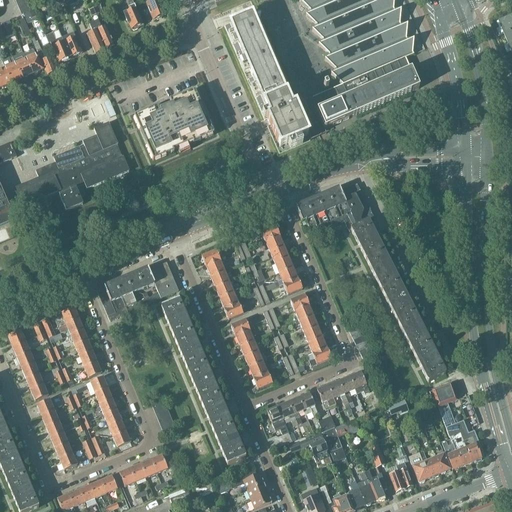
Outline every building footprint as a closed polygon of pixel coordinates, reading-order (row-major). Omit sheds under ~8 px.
[(140,25),(142,24),(131,0),(126,0),(125,0),(130,11),(124,14),(128,25),(129,25),(132,30),(133,30),(134,31),(138,29),(139,27),(138,27),(140,26),(140,25)] [(161,0),(144,0),(149,9),(152,17),(153,21),(156,20),(158,21),(161,19),(162,17),(165,16),(162,9),(164,8),(161,0)] [(301,0),(300,2),(299,2),(310,11),(310,12),(306,16),(305,17),(316,25),(316,26),(312,31),(312,32),(322,40),(323,41),(319,46),(318,46),(329,55),(329,56),(325,61),(325,60),(325,61),(335,69),(335,70),(331,75),(331,76),(342,85),(342,86),(311,99),(312,99),(305,102),(311,115),(317,112),(325,130),(419,89),(406,59),(414,56),(413,55),(412,53),(413,40),(407,40),(407,25),(406,25),(406,26),(400,25),(400,24),(401,11),(400,11),(394,10),(393,9),(394,0),(301,0)] [(28,1),(17,6),(19,11),(30,6),(28,1)] [(30,6),(19,11),(22,16),(24,15),(32,11),(30,6)] [(96,7),(89,10),(92,17),(99,14),(96,7)] [(149,10),(143,12),(146,19),(152,17),(149,10)] [(32,11),(24,15),(27,24),(38,20),(34,11),(33,11),(32,11)] [(252,16),(230,25),(235,39),(241,52),(247,65),(252,78),(258,92),(264,105),(268,115),(264,117),(263,113),(262,113),(265,120),(265,121),(267,120),(270,126),(267,128),(268,128),(279,155),(310,142),(308,136),(304,128),(308,126),(296,98),(293,100),(296,107),(295,107),(291,108),(286,95),(280,82),(274,69),(269,56),(263,42),(257,29),(252,16)] [(511,17),(499,23),(501,28),(502,28),(505,34),(504,34),(508,45),(510,44),(511,50),(511,51),(511,53),(511,17)] [(24,20),(18,22),(24,36),(30,34),(24,20)] [(98,20),(94,22),(97,31),(106,50),(108,51),(111,50),(111,48),(115,46),(106,27),(102,29),(98,20)] [(10,21),(3,24),(8,36),(15,34),(10,21)] [(93,33),(87,35),(96,55),(99,53),(101,54),(104,53),(104,51),(106,50),(97,31),(94,22),(89,24),(93,33)] [(53,34),(46,37),(49,44),(50,44),(59,64),(70,59),(62,39),(59,32),(53,34)] [(73,34),(62,39),(70,59),(82,54),(75,38),(73,34)] [(32,50),(23,54),(32,75),(34,75),(35,75),(39,74),(39,72),(43,71),(36,55),(34,51),(32,50)] [(46,60),(41,50),(37,51),(48,76),(57,72),(51,58),(46,60)] [(20,58),(13,61),(21,80),(23,79),(25,80),(28,78),(29,77),(32,75),(23,54),(19,56),(20,58)] [(0,89),(1,89),(2,89),(4,89),(7,88),(7,86),(11,85),(5,69),(2,63),(0,58),(0,89)] [(12,59),(2,63),(5,69),(11,85),(12,84),(14,85),(17,83),(18,82),(21,80),(13,61),(12,59)] [(169,102),(169,101),(166,102),(162,104),(160,105),(158,106),(158,107),(134,118),(143,139),(142,139),(143,140),(146,138),(149,144),(146,146),(153,162),(167,156),(165,151),(171,149),(173,154),(174,153),(173,151),(192,143),(193,145),(194,145),(192,140),(198,137),(200,141),(213,135),(206,119),(203,121),(200,114),(204,113),(204,112),(200,114),(197,107),(201,106),(194,91),(176,99),(177,102),(171,105),(170,101),(169,102)] [(76,111),(48,120),(49,125),(78,116),(76,111)] [(19,209),(60,192),(61,194),(59,195),(66,212),(83,205),(76,189),(85,185),(87,190),(130,172),(124,157),(122,158),(117,145),(118,145),(109,123),(94,130),(97,136),(83,142),(85,147),(81,149),(80,147),(54,158),(56,163),(36,171),(39,178),(14,188),(16,193),(13,195),(19,209)] [(11,143),(0,147),(0,164),(17,158),(14,150),(11,143)] [(0,227),(15,221),(10,211),(0,187),(0,227)] [(350,230),(358,226),(367,221),(368,222),(374,219),(360,191),(358,192),(357,190),(355,189),(353,188),(351,189),(345,191),(345,190),(340,192),(342,196),(350,215),(347,216),(350,222),(345,225),(349,233),(351,232),(350,230)] [(341,217),(345,224),(345,225),(350,222),(347,216),(350,215),(342,196),(340,192),(339,189),(328,194),(335,209),(339,207),(342,216),(341,217)] [(317,198),(325,216),(328,215),(331,224),(332,227),(338,224),(341,223),(335,209),(328,194),(317,198)] [(306,203),(313,218),(316,216),(319,224),(320,226),(319,226),(321,231),(330,228),(328,224),(325,216),(317,198),(306,203)] [(309,229),(316,226),(315,224),(313,218),(306,203),(295,207),(302,223),(305,221),(306,223),(307,222),(309,229)] [(374,234),(369,224),(368,222),(367,221),(358,226),(350,230),(351,232),(366,261),(383,252),(377,240),(379,239),(381,238),(378,232),(374,234)] [(265,244),(266,244),(279,238),(280,238),(275,227),(261,233),(265,244)] [(316,228),(308,231),(310,236),(319,232),(317,227),(316,228)] [(266,244),(270,254),(284,248),(279,238),(266,244)] [(244,253),(248,252),(243,240),(239,242),(244,253)] [(238,255),(242,254),(237,243),(234,244),(238,255)] [(284,248),(270,254),(274,265),(288,259),(284,248)] [(206,269),(220,263),(221,263),(216,252),(201,258),(206,269)] [(366,261),(375,279),(381,292),(399,283),(392,271),(394,269),(396,269),(397,269),(394,262),(393,262),(393,263),(389,265),(383,252),(366,261)] [(288,259),(274,265),(279,275),(292,269),(288,259)] [(225,273),(220,263),(206,269),(211,279),(225,273)] [(126,279),(115,283),(122,299),(126,308),(128,307),(137,304),(132,294),(143,289),(154,285),(158,295),(160,300),(166,297),(178,292),(166,264),(149,272),(148,269),(137,274),(126,279)] [(262,275),(268,273),(264,264),(258,266),(262,275)] [(292,269),(279,275),(283,285),(297,280),(292,269)] [(211,279),(215,289),(229,284),(225,273),(211,279)] [(297,280),(283,285),(283,286),(287,297),(302,291),(297,280)] [(279,282),(266,287),(268,291),(268,292),(280,287),(279,282)] [(126,308),(122,299),(115,283),(104,288),(97,292),(110,323),(128,315),(126,308)] [(381,292),(390,309),(397,322),(414,313),(408,301),(410,300),(412,299),(409,293),(408,293),(409,293),(405,295),(399,283),(381,292)] [(215,289),(220,300),(233,294),(229,284),(215,289)] [(254,293),(241,298),(243,302),(256,296),(254,293)] [(265,293),(261,295),(266,306),(270,304),(265,293)] [(224,310),(238,305),(233,294),(220,300),(224,310)] [(152,303),(160,300),(158,295),(150,298),(152,303)] [(260,295),(256,297),(260,308),(264,306),(260,295)] [(290,302),(294,313),(295,313),(308,307),(309,307),(304,296),(290,302)] [(141,308),(149,304),(147,299),(139,303),(141,308)] [(161,308),(169,327),(174,340),(192,333),(186,320),(189,319),(191,318),(191,319),(188,312),(184,314),(178,301),(161,308)] [(128,307),(130,312),(139,309),(137,304),(128,307)] [(228,322),(243,315),(248,313),(246,308),(241,311),(238,304),(238,305),(224,310),(228,322)] [(295,313),(299,324),(313,318),(308,307),(295,313)] [(66,326),(79,320),(74,309),(61,314),(66,326)] [(273,322),(277,321),(272,310),(268,311),(273,322)] [(267,324),(271,323),(266,312),(263,313),(267,324)] [(397,322),(405,340),(412,353),(429,344),(423,332),(425,330),(427,330),(428,330),(424,323),(424,324),(420,326),(414,313),(397,322)] [(299,324),(304,334),(317,328),(313,318),(299,324)] [(48,320),(42,322),(46,331),(52,329),(48,320)] [(66,325),(60,328),(63,333),(68,331),(70,336),(83,331),(79,320),(66,326),(66,325)] [(231,327),(235,338),(236,338),(249,332),(250,332),(245,321),(231,327)] [(39,324),(33,326),(37,335),(43,333),(39,324)] [(348,331),(351,337),(362,332),(359,326),(348,331)] [(317,328),(304,334),(308,344),(322,339),(317,328)] [(52,329),(46,331),(49,339),(55,337),(52,329)] [(83,331),(70,336),(75,347),(88,342),(83,331)] [(25,343),(21,332),(8,337),(13,348),(25,343)] [(236,338),(240,348),(254,343),(249,332),(236,338)] [(351,337),(354,343),(365,337),(362,332),(351,337)] [(43,333),(37,335),(41,343),(47,341),(43,333)] [(174,340),(182,358),(187,372),(205,364),(200,352),(202,351),(204,350),(205,350),(202,343),(201,344),(197,346),(192,333),(174,340)] [(354,343),(357,349),(368,343),(365,337),(354,343)] [(322,339),(308,344),(312,355),(326,349),(322,339)] [(75,347),(79,358),(92,353),(88,342),(75,347)] [(30,354),(25,343),(13,348),(17,359),(30,354)] [(240,348),(244,359),(258,353),(254,343),(240,348)] [(357,349),(360,355),(371,349),(368,343),(357,349)] [(412,353),(428,383),(445,375),(438,362),(441,361),(443,360),(440,354),(439,354),(440,354),(436,356),(429,344),(412,353)] [(312,355),(306,357),(311,368),(317,366),(330,360),(331,360),(326,349),(312,355)] [(363,361),(374,355),(371,349),(360,355),(363,361)] [(92,353),(79,358),(84,369),(97,363),(92,353)] [(249,369),(262,363),(258,353),(244,359),(249,369)] [(22,370),(34,364),(30,354),(17,359),(22,370)] [(330,360),(317,366),(318,369),(332,363),(330,360)] [(97,363),(84,369),(89,380),(101,375),(97,363)] [(249,369),(253,380),(267,374),(262,363),(249,369)] [(294,363),(291,364),(295,375),(299,373),(294,363)] [(39,375),(34,364),(22,370),(26,380),(39,375)] [(187,372),(195,390),(201,403),(218,396),(213,383),(215,382),(217,381),(218,381),(215,375),(210,377),(205,364),(187,372)] [(289,365),(285,366),(290,377),(293,376),(289,365)] [(349,378),(355,391),(357,395),(363,392),(365,395),(369,393),(366,386),(361,373),(349,378)] [(267,374),(253,380),(257,391),(272,385),(267,374)] [(31,391),(43,386),(42,382),(39,375),(26,380),(31,391)] [(338,382),(350,409),(354,407),(348,393),(355,391),(349,378),(338,382)] [(90,384),(95,395),(108,390),(103,379),(90,384)] [(340,397),(346,411),(350,409),(338,382),(328,387),(333,400),(340,397)] [(450,385),(432,391),(438,408),(448,405),(457,401),(451,384),(450,384),(450,385)] [(48,397),(43,386),(31,391),(35,402),(48,397)] [(333,400),(328,387),(316,392),(322,404),(325,412),(329,410),(329,409),(336,406),(333,400)] [(95,395),(99,406),(112,401),(108,390),(95,395)] [(473,394),(457,394),(458,410),(464,410),(465,419),(474,418),(473,394)] [(299,399),(304,412),(306,416),(312,414),(314,419),(318,417),(314,407),(315,407),(309,395),(299,399)] [(201,403),(208,421),(214,435),(232,427),(226,414),(229,413),(230,413),(231,413),(228,406),(228,407),(224,408),(218,396),(201,403)] [(288,404),(297,426),(302,424),(298,414),(304,412),(299,399),(288,404)] [(54,412),(50,401),(37,406),(42,417),(54,412)] [(112,401),(99,406),(104,417),(116,411),(112,401)] [(164,402),(152,407),(155,413),(167,408),(164,402)] [(404,402),(388,409),(391,416),(399,413),(398,409),(406,406),(404,402)] [(278,408),(283,421),(285,425),(291,422),(293,428),(297,426),(288,404),(278,408)] [(167,408),(155,413),(157,419),(169,414),(167,408)] [(277,423),(283,421),(278,408),(266,413),(275,433),(280,430),(277,423)] [(104,417),(108,427),(121,422),(116,411),(104,417)] [(59,423),(54,412),(42,417),(46,428),(59,423)] [(169,414),(157,419),(159,425),(172,420),(169,414)] [(0,450),(12,445),(7,433),(9,432),(11,431),(12,431),(9,424),(8,424),(8,425),(4,426),(0,416),(0,450)] [(323,420),(328,432),(334,430),(335,430),(330,418),(323,420)] [(172,420),(159,425),(162,431),(174,426),(172,420)] [(328,432),(323,420),(317,423),(322,435),(328,432)] [(430,421),(419,425),(422,432),(433,428),(430,421)] [(108,427),(113,438),(125,433),(121,422),(108,427)] [(358,431),(357,428),(355,422),(345,425),(349,434),(358,431)] [(59,423),(46,428),(51,439),(63,434),(61,429),(59,423)] [(450,438),(453,437),(460,434),(463,443),(471,463),(476,462),(476,463),(481,461),(480,460),(481,460),(479,455),(482,453),(474,433),(468,435),(463,423),(446,430),(449,439),(450,438)] [(334,430),(338,439),(349,434),(345,425),(335,430),(334,430)] [(174,426),(162,431),(164,437),(177,432),(174,426)] [(214,435),(227,466),(245,459),(240,446),(242,445),(244,444),(241,438),(237,440),(232,427),(214,435)] [(342,449),(338,439),(334,430),(328,432),(322,435),(329,454),(330,454),(336,452),(342,449)] [(125,433),(113,438),(117,449),(130,444),(125,433)] [(55,450),(68,444),(63,434),(51,439),(55,450)] [(272,451),(281,447),(291,443),(289,437),(288,434),(278,439),(275,438),(267,441),(272,451)] [(291,454),(309,447),(318,470),(332,465),(320,436),(289,448),(291,454)] [(450,438),(452,445),(461,468),(471,463),(463,443),(457,445),(453,437),(450,438)] [(95,448),(101,446),(97,438),(92,440),(95,448)] [(86,452),(92,449),(89,441),(83,444),(86,452)] [(72,455),(68,444),(55,450),(60,460),(72,455)] [(461,468),(452,445),(447,447),(446,444),(442,445),(452,471),(461,468)] [(0,450),(0,466),(2,471),(7,484),(25,477),(20,464),(22,463),(24,462),(24,463),(25,462),(22,456),(21,456),(17,458),(12,445),(0,450)] [(95,448),(99,457),(105,455),(101,446),(95,448)] [(378,446),(369,449),(376,468),(385,465),(378,446)] [(450,472),(440,446),(436,448),(438,453),(437,455),(439,458),(433,460),(439,476),(440,475),(441,476),(444,475),(445,473),(450,472)] [(402,448),(397,450),(400,459),(406,457),(402,448)] [(92,449),(86,452),(90,461),(96,458),(92,449)] [(336,452),(330,454),(333,461),(339,459),(336,452)] [(433,460),(427,462),(423,453),(419,455),(428,480),(433,478),(434,479),(438,477),(439,476),(433,460)] [(291,464),(297,458),(293,454),(287,460),(291,464)] [(77,466),(72,455),(60,460),(64,472),(77,466)] [(424,483),(424,481),(428,480),(419,455),(409,459),(418,484),(419,483),(420,484),(424,483)] [(157,475),(167,470),(162,457),(151,461),(157,475)] [(151,461),(141,466),(146,479),(157,475),(151,461)] [(141,466),(130,470),(136,484),(146,479),(141,466)] [(337,477),(342,475),(338,466),(333,468),(337,477)] [(404,490),(395,467),(386,471),(395,494),(404,490)] [(312,469),(301,473),(304,479),(314,476),(312,469)] [(119,475),(125,488),(136,484),(130,470),(119,475)] [(245,487),(245,489),(262,482),(260,475),(256,476),(255,472),(228,482),(232,490),(242,486),(245,487)] [(364,474),(375,502),(380,500),(381,501),(384,500),(384,499),(386,498),(383,491),(387,489),(382,475),(371,479),(369,472),(364,474)] [(214,475),(206,474),(206,483),(213,484),(214,475)] [(357,485),(365,506),(366,506),(367,507),(370,506),(370,504),(375,502),(364,474),(359,476),(362,483),(357,485)] [(7,484),(19,511),(30,511),(39,509),(33,496),(35,495),(37,494),(38,494),(35,487),(34,487),(35,488),(30,489),(25,477),(7,484)] [(101,482),(106,495),(117,490),(112,478),(101,482)] [(95,500),(106,495),(101,482),(90,487),(95,500)] [(250,499),(267,492),(262,482),(245,489),(250,499)] [(225,484),(215,488),(218,496),(228,493),(228,492),(225,484)] [(360,508),(365,506),(357,485),(356,486),(356,485),(351,487),(354,493),(348,495),(354,511),(356,510),(357,511),(360,510),(360,508)] [(79,491),(84,504),(95,500),(90,487),(79,491)] [(327,487),(320,489),(323,498),(326,506),(330,504),(331,504),(327,493),(329,492),(327,487)] [(68,496),(74,509),(84,504),(79,491),(68,496)] [(323,511),(315,491),(301,497),(307,511),(308,511),(323,511)] [(271,504),(267,492),(250,499),(254,511),(271,504)] [(173,509),(195,501),(198,500),(196,496),(190,498),(188,493),(170,500),(173,509)] [(333,497),(335,502),(334,503),(336,509),(333,510),(333,511),(352,511),(347,497),(341,499),(339,495),(333,497)] [(62,511),(65,511),(74,509),(68,496),(57,501),(62,511)] [(204,498),(198,500),(195,501),(197,506),(199,505),(201,511),(208,508),(204,498)] [(488,505),(482,507),(483,511),(495,511),(493,503),(488,505)]
